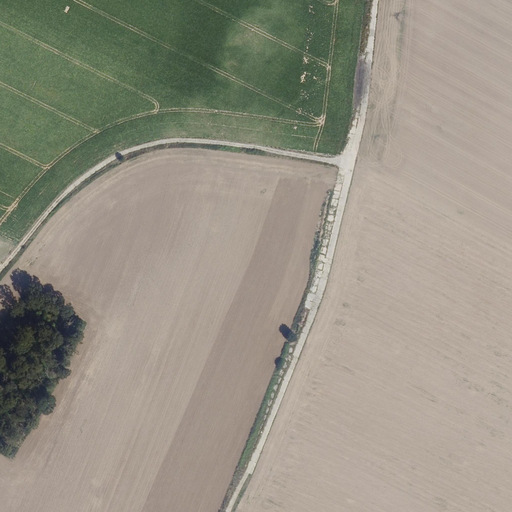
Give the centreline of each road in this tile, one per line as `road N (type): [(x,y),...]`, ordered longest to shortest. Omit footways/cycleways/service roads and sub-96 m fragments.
road 1 (track): [(0,270),(67,190),(135,148),(183,139),(348,163)]
road 2 (track): [(227,511),(318,301),(348,163)]
road 3 (track): [(348,163),(375,0)]
